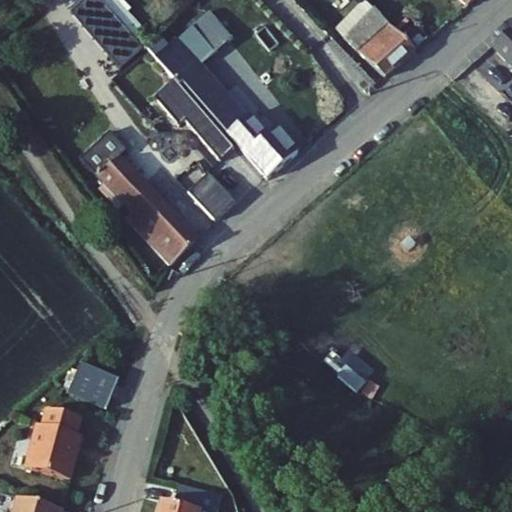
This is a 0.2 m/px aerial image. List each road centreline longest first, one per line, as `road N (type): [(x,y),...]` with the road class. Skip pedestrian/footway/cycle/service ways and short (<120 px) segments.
road 1 (residential): [(507,0),(209,261),(171,340),(119,511)]
road 2 (track): [(0,118),(206,386),(271,511)]
